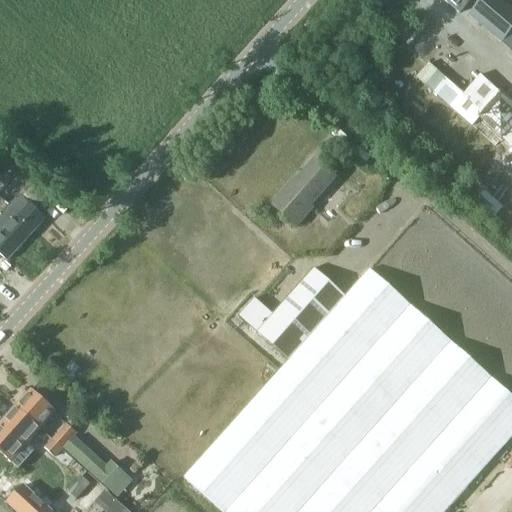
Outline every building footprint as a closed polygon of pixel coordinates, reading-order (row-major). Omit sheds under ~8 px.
[(453,0),(511,51),(511,8),(502,0),(453,0)] [(472,127),(478,119),(476,118),(500,93),(480,76),(464,94),(445,79),(433,93),(472,127)] [(432,115),(441,104),(415,85),(406,96),(432,115)] [(501,141),(503,139),(511,129),(511,103),(500,93),(476,118),(478,119),(501,141)] [(511,129),(503,139),(511,148),(511,129)] [(310,206),(334,178),(314,161),(290,188),(288,186),(273,204),(298,226),(312,208),(310,206)] [(496,216),(505,204),(485,188),(475,200),(496,216)] [(0,193),(0,204),(33,234),(46,219),(28,203),(32,199),(24,192),(20,195),(19,195),(9,205),(1,198),(3,196),(0,193)] [(33,234),(0,204),(0,215),(0,229),(21,248),(33,234)] [(0,255),(7,262),(21,248),(0,229),(0,255)] [(240,319),(289,362),(184,479),(221,511),(447,511),(511,439),(511,397),(369,271),(345,298),(315,272),(313,270),(305,280),(273,316),(256,301),(240,319)] [(72,363),(67,368),(74,374),(79,369),(72,363)] [(30,394),(8,418),(32,440),(55,416),(30,394)] [(32,440),(8,418),(0,427),(0,455),(18,472),(35,453),(27,446),(32,440)] [(96,479),(106,468),(73,438),(71,441),(60,431),(44,449),(54,458),(62,450),(96,479)] [(77,500),(91,485),(82,477),(68,493),(77,500)] [(86,511),(103,493),(95,485),(78,504),(86,511)] [(51,511),(23,486),(7,504),(16,511),(51,511)] [(127,511),(114,500),(106,493),(97,504),(105,510),(106,511),(127,511)]
